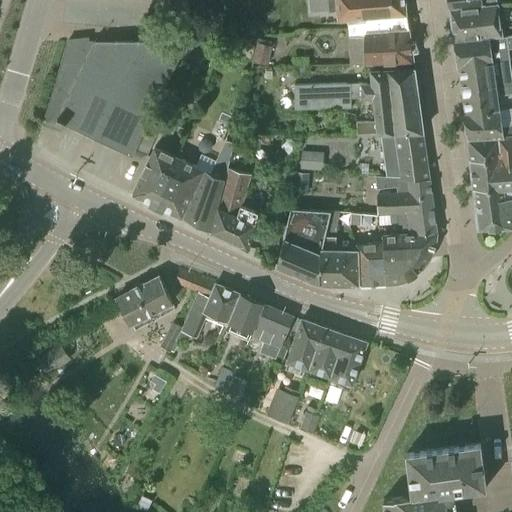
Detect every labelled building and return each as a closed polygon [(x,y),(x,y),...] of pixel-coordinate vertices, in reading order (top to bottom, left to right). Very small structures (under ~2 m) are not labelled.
[(327,0),(329,11),(336,10),(337,18),(339,18),(339,22),(347,21),(348,27),(348,34),(349,36),(365,35),(365,32),(409,28),(407,12),(406,12),(403,0),(327,0)] [(483,5),(451,8),(455,39),(489,35),(483,5)] [(365,35),(349,36),(350,63),(366,63),(413,62),(409,28),(365,32),(365,35)] [(489,35),(455,39),(458,66),(493,61),(509,59),(508,48),(511,47),(511,35),(489,37),(489,35)] [(136,149),(146,127),(188,39),(67,40),(42,124),(62,130),(64,123),(133,155),(136,149)] [(267,64),(272,46),(257,42),(253,60),(267,64)] [(493,61),(458,66),(461,89),(511,82),(511,73),(510,59),(509,59),(493,61)] [(350,63),(292,65),(295,108),(351,106),(351,97),(361,97),(372,96),(372,93),(392,92),(392,96),(417,95),(413,66),(365,69),(366,81),(361,81),(361,82),(350,82),(350,63)] [(511,82),(461,89),(464,113),(500,109),(498,94),(511,92),(511,82)] [(372,93),(372,96),(376,120),(356,121),(357,133),(380,133),(422,131),(417,95),(392,96),(392,92),(372,93)] [(511,124),(502,126),(500,109),(464,113),(468,139),(511,136),(511,124)] [(146,127),(136,149),(147,154),(157,132),(146,127)] [(422,131),(380,133),(382,147),(425,146),(423,131),(422,131)] [(511,163),(511,136),(468,139),(470,157),(469,157),(470,160),(498,158),(499,165),(511,163)] [(160,186),(158,185),(150,200),(182,216),(211,230),(211,229),(229,161),(228,161),(233,142),(224,139),(211,171),(205,168),(205,170),(175,156),(160,186)] [(155,146),(150,156),(133,193),(150,200),(158,185),(160,186),(175,156),(155,146)] [(425,146),(382,147),(384,163),(427,161),(425,146)] [(322,170),(324,152),(301,150),(300,168),(322,170)] [(511,163),(499,165),(498,158),(470,160),(473,187),(503,187),(503,202),(511,200),(511,163)] [(252,168),(229,161),(211,229),(247,246),(247,245),(254,221),(255,221),(257,211),(242,204),(248,184),(255,186),(258,173),(251,172),(252,168)] [(427,161),(384,163),(386,177),(429,179),(427,161)] [(293,197),(307,198),(309,178),(295,176),(293,197)] [(386,177),(375,176),(376,189),(396,186),(398,192),(376,193),(376,195),(378,215),(379,215),(390,214),(406,215),(409,233),(436,231),(437,231),(432,196),(429,179),(386,177)] [(503,187),(473,187),(474,189),(473,189),(479,230),(511,225),(511,224),(511,200),(503,202),(503,187)] [(321,283),(323,232),(324,210),(290,208),(277,265),(321,283)] [(324,210),(323,232),(321,283),(340,283),(339,247),(334,247),(336,226),(339,212),(324,210)] [(360,225),(361,212),(350,212),(350,224),(360,225)] [(409,233),(406,215),(390,214),(390,223),(397,222),(397,232),(395,232),(395,237),(403,236),(405,254),(414,253),(415,264),(420,269),(425,264),(428,259),(431,254),(433,249),(434,244),(435,239),(436,231),(409,233)] [(395,237),(395,232),(382,233),(382,241),(389,282),(397,281),(400,281),(403,280),(406,278),(408,278),(412,275),(417,271),(420,269),(415,264),(414,253),(405,254),(403,236),(395,237)] [(389,282),(382,241),(356,243),(357,247),(360,283),(389,282)] [(357,247),(339,247),(340,283),(356,284),(360,283),(357,247)] [(174,282),(197,292),(210,298),(216,282),(180,268),(174,282)] [(130,323),(172,301),(159,275),(117,297),(130,323)] [(240,293),(216,282),(210,298),(197,292),(183,326),(181,331),(195,337),(206,310),(228,320),(229,319),(240,293)] [(264,303),(240,293),(229,319),(253,330),(264,303)] [(253,330),(254,330),(252,334),(265,340),(260,350),(275,357),(280,346),(281,346),(294,316),(264,303),(253,330)] [(307,367),(321,326),(301,319),(287,360),(307,367)] [(173,321),(161,344),(167,347),(170,349),(176,338),(182,326),(173,321)] [(344,334),(321,326),(307,367),(330,375),(344,334)] [(344,334),(330,375),(352,382),(366,341),(344,334)] [(217,380),(215,385),(227,391),(235,372),(222,367),(217,380)] [(283,389),(277,387),(266,414),(288,423),(299,396),(297,395),(300,389),(285,383),(283,389)] [(317,414),(305,411),(300,428),(312,432),(317,414)] [(364,435),(355,431),(350,442),(360,446),(364,435)] [(455,511),(453,492),(486,488),(480,443),(406,452),(412,495),(383,499),(384,511),(455,511)]
